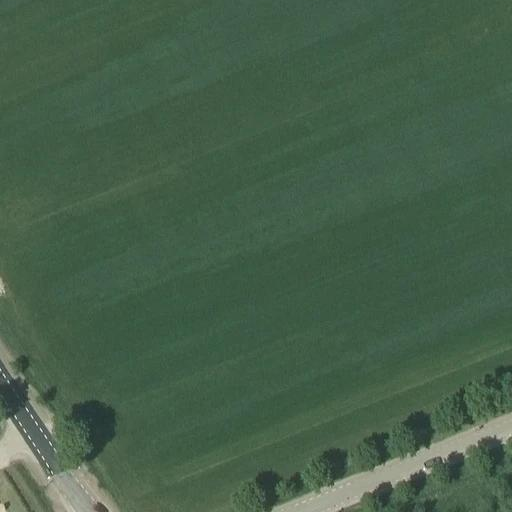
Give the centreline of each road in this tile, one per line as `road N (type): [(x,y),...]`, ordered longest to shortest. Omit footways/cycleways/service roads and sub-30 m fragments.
road 1 (secondary): [(306,511),(511,429)]
road 2 (secondary): [(88,511),(0,376)]
